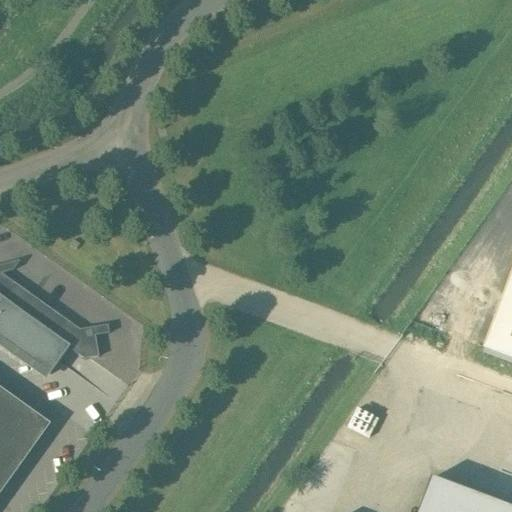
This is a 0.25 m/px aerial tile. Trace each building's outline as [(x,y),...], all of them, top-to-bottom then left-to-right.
[(0,304),(14,284),(0,274),(0,304)] [(511,276),(484,350),(511,360),(511,276)] [(14,284),(0,304),(0,340),(50,376),(69,349),(84,360),(99,358),(95,336),(88,337),(87,330),(80,331),(14,284)] [(0,495),(38,442),(45,433),(50,426),(0,390),(0,495)] [(336,443),(355,450),(335,508),(346,511),(358,511),(376,461),(371,459),(379,435),(343,422),(336,443)] [(511,511),(511,510),(430,480),(418,511),(511,511)]
